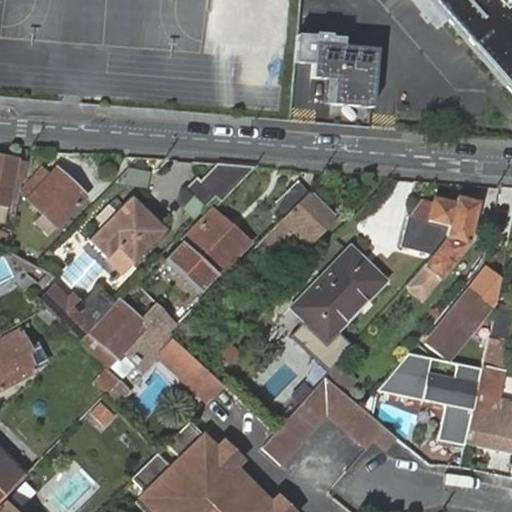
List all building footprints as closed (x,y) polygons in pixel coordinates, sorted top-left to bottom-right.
[(511,0),(429,0),(511,95),(511,0)] [(315,37),(296,35),(294,63),(313,64),(312,79),(326,80),(334,81),(332,105),(372,109),(377,49),(340,46),(341,39),(328,38),(328,36),(315,35),(315,37)] [(332,105),(334,81),(326,80),(324,105),(332,105)] [(20,183),(24,162),(0,157),(0,204),(6,206),(10,181),(20,183)] [(212,192),(237,166),(217,165),(200,182),(196,179),(185,189),(204,208),(216,196),(212,192)] [(254,168),(237,166),(212,192),(216,196),(221,201),(254,168)] [(42,168),(19,192),(26,200),(40,214),(54,227),(55,228),(84,197),(55,170),(50,175),(42,168)] [(125,185),(143,189),(147,172),(128,168),(125,185)] [(288,213),(309,192),(297,180),(276,201),(288,213)] [(335,219),(309,192),(288,213),(280,221),(241,260),(237,264),(241,267),(245,264),(253,272),(292,233),(306,248),(335,219)] [(91,237),(87,241),(106,259),(116,248),(132,264),(164,232),(130,198),(91,237)] [(431,203),(420,201),(418,203),(414,209),(408,217),(447,227),(445,237),(443,240),(431,256),(422,267),(413,276),(423,284),(426,286),(435,274),(440,278),(462,249),(466,244),(475,204),(454,198),(452,205),(432,199),(431,203)] [(247,244),(210,212),(164,261),(199,293),(247,244)] [(54,227),(40,214),(33,222),(46,235),(54,227)] [(447,227),(408,217),(400,247),(431,256),(443,240),(445,237),(447,227)] [(9,239),(5,237),(2,243),(9,246),(11,241),(9,239)] [(121,275),(132,264),(116,248),(106,259),(121,275)] [(335,331),(382,281),(349,249),(292,309),(306,322),(326,341),(335,331)] [(53,276),(37,268),(31,277),(45,285),(53,276)] [(423,284),(413,276),(404,286),(416,298),(426,286),(423,284)] [(37,302),(45,310),(47,312),(50,315),(65,300),(52,287),(37,302)] [(58,323),(75,339),(78,342),(87,332),(114,303),(113,302),(110,298),(99,289),(82,307),(69,295),(65,300),(50,315),(58,323)] [(424,344),(447,362),(491,308),(490,307),(492,300),(487,295),(482,301),(468,290),(424,344)] [(87,332),(78,342),(85,350),(106,372),(117,359),(119,360),(129,348),(141,360),(151,350),(205,404),(211,400),(224,387),(206,370),(203,367),(189,353),(185,349),(168,333),(175,325),(166,315),(162,311),(146,328),(117,300),(114,303),(87,332)] [(180,301),(166,315),(175,325),(189,312),(190,311),(180,301)] [(511,311),(495,308),(489,339),(506,342),(511,316),(511,311)] [(52,330),(58,323),(50,315),(47,312),(41,318),(52,330)] [(189,312),(175,325),(168,333),(185,349),(189,353),(209,333),(189,312)] [(0,339),(0,388),(34,371),(32,367),(42,363),(34,348),(29,351),(18,330),(0,339)] [(479,372),(464,443),(511,454),(511,414),(494,411),(510,343),(506,342),(489,339),(487,338),(479,372)] [(479,372),(406,355),(376,389),(444,403),(437,438),(464,443),(479,372)] [(92,384),(103,396),(116,383),(110,376),(104,381),(100,377),(92,384)] [(323,378),(273,434),(292,453),(326,416),(341,427),(359,408),(323,378)] [(376,389),(360,407),(371,417),(376,389)] [(85,416),(101,429),(112,416),(96,403),(85,416)] [(360,407),(359,408),(341,427),(367,449),(374,440),(386,451),(396,439),(371,417),(360,407)] [(188,422),(155,455),(131,479),(147,494),(164,511),(162,511),(292,511),(278,498),(271,505),(265,511),(227,473),(233,467),(240,460),(212,432),(205,439),(188,422)] [(292,453),(273,434),(261,448),(281,466),(292,453)] [(0,498),(20,479),(0,458),(0,498)] [(271,505),(233,467),(227,473),(265,511),(271,505)] [(162,511),(164,511),(147,494),(136,504),(143,511),(162,511)]
